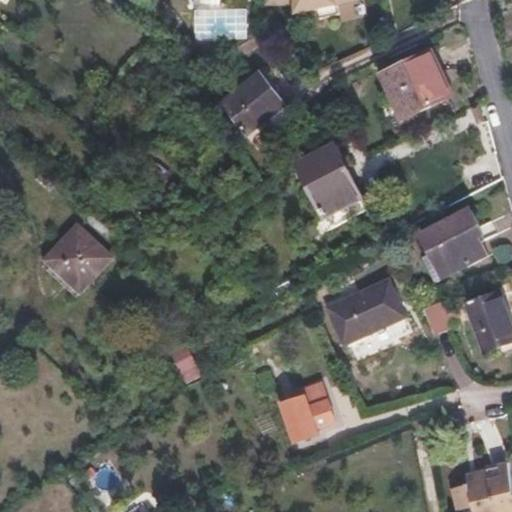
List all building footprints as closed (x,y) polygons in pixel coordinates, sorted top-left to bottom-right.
[(262,0),(263,9),(289,6),(290,17),(357,2),(356,0),(262,0)] [(249,39),(249,9),(195,10),(196,40),(249,39)] [(457,94),(438,48),(392,67),(410,113),(457,94)] [(296,117),(264,71),(225,98),(259,145),(296,117)] [(366,209),(336,145),(297,164),(328,227),(366,209)] [(426,239),(437,254),(429,259),(443,282),(490,252),(476,229),(480,225),(470,210),(426,239)] [(60,281),(78,298),(112,260),(76,227),(45,260),(63,277),(60,281)] [(358,309),(406,288),(399,274),(352,296),(358,309)] [(419,313),(406,288),(358,309),(371,336),(419,313)] [(511,340),(511,311),(504,290),(471,303),(489,349),(511,340)] [(454,324),(446,298),(431,304),(439,328),(454,324)] [(193,349),(176,356),(187,383),(204,377),(193,349)] [(340,423),(325,386),(299,394),(301,399),(286,405),(301,443),(322,435),(320,430),(340,423)] [(511,511),(511,485),(506,464),(486,470),(487,475),(469,481),(471,488),(454,493),(460,511),(511,511)]
